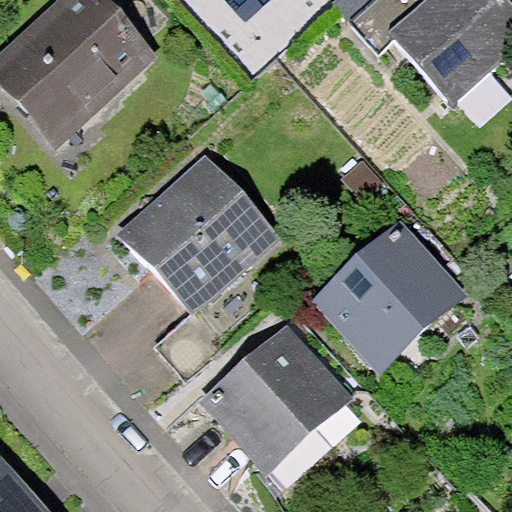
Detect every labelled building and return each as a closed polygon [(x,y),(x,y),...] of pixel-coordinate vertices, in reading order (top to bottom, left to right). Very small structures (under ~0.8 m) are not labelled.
[(77,0),(0,65),(0,78),(59,148),(153,69),(93,0),(77,0)] [(511,52),(511,22),(492,0),(448,0),(399,43),(453,104),(511,52)] [(208,168),(125,240),(194,319),(277,248),(208,168)] [(404,240),(324,312),(383,377),(463,305),(404,240)] [(288,339),(206,411),(265,482),(349,408),(288,339)] [(36,511),(0,466),(0,511),(36,511)]
